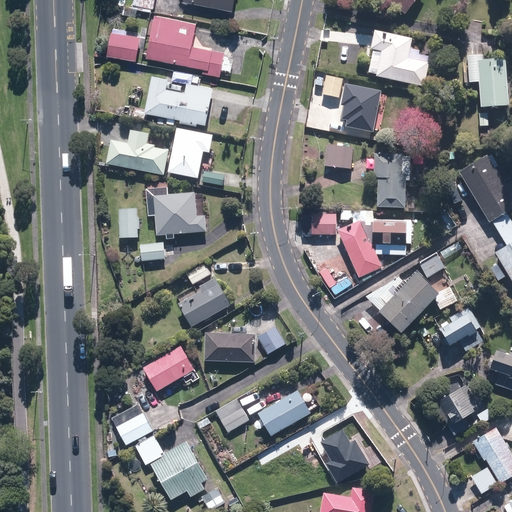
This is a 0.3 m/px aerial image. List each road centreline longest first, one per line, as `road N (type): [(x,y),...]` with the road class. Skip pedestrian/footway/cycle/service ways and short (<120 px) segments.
road 1 (residential): [(302,0),(269,173),(272,225),(300,297),(412,449),(445,511)]
road 2 (secondary): [(52,0),(71,511)]
